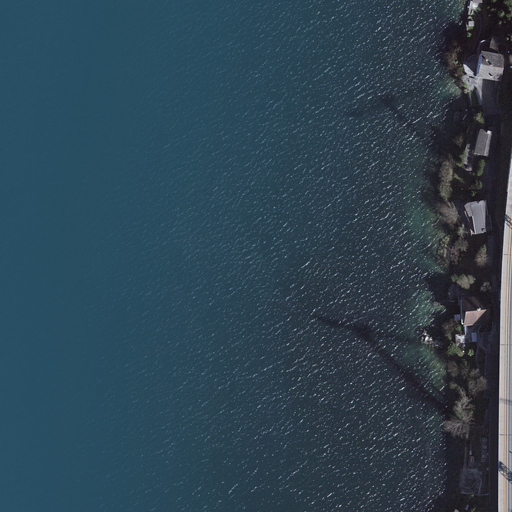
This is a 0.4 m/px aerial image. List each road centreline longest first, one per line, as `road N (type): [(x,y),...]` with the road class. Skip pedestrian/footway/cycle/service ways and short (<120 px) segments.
road 1 (residential): [(494,511),(493,104)]
road 2 (primary): [(511,341),(510,511)]
